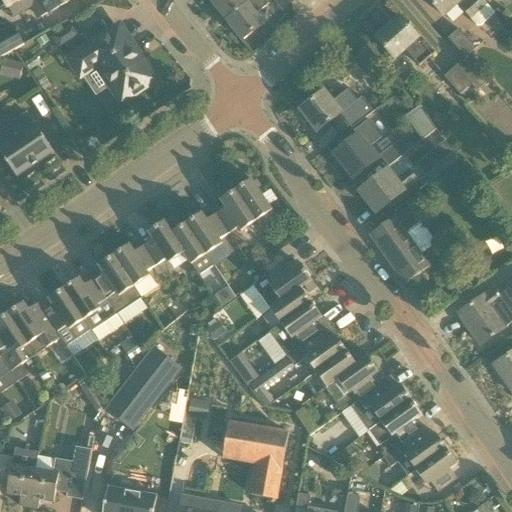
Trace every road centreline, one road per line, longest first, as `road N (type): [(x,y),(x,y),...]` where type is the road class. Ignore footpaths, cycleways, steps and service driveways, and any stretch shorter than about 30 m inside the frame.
road 1 (residential): [(511,472),(242,104)]
road 2 (residential): [(0,267),(242,104)]
road 3 (residential): [(242,104),(357,0)]
road 4 (residential): [(242,104),(160,0)]
